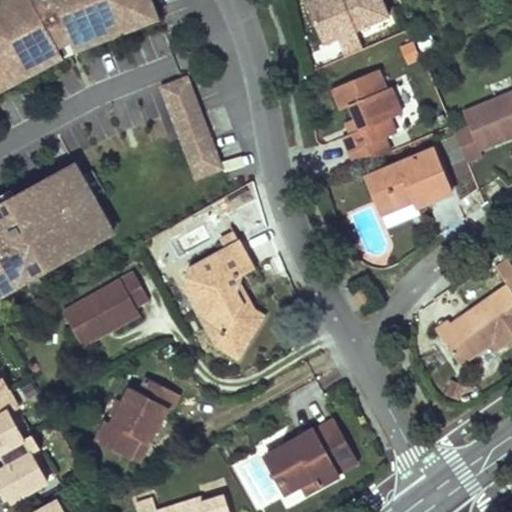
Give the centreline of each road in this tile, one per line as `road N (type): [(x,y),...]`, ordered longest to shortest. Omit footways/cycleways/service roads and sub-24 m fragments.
road 1 (residential): [(239,0),(266,61),(281,157),(359,321)]
road 2 (residential): [(359,321),(449,488)]
road 3 (residential): [(359,321),(511,217)]
